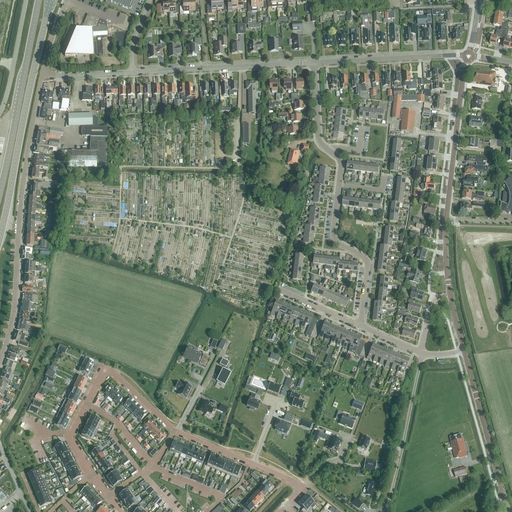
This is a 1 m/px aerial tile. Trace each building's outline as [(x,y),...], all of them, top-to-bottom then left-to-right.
[(104,0),(130,10),(134,0),(104,0)] [(226,11),(226,5),(223,5),(223,0),(217,1),(217,10),(223,10),(223,12),(226,11)] [(231,0),(231,3),(228,3),(228,5),(228,11),(231,11),(231,9),(237,9),(236,0),(231,0)] [(246,10),(246,4),(243,4),(242,0),(236,0),(237,9),(243,9),(243,10),(246,10)] [(250,0),(251,4),(248,4),(248,12),(257,12),(257,8),(256,0),(250,0)] [(263,9),(266,9),(266,3),(263,3),(262,0),(256,0),(257,8),(263,8),(263,9)] [(211,6),(207,6),(207,14),(212,14),(211,10),(217,10),(217,1),(211,1),(211,6)] [(183,7),(180,7),(180,15),(183,15),(183,12),(189,12),(189,2),(183,3),(183,7)] [(189,12),(195,11),(195,13),(198,13),(198,5),(195,5),(195,2),(189,2),(189,12)] [(163,6),(156,6),(157,15),(163,15),(163,13),(169,13),(169,3),(163,4),(163,6)] [(175,14),(178,14),(178,7),(175,8),(175,3),(169,3),(169,13),(175,12),(175,14)] [(431,23),(431,17),(431,11),(427,11),(427,18),(417,18),(418,24),(428,23),(428,24),(431,24),(431,23)] [(76,28),(65,57),(92,55),(94,55),(93,36),(93,33),(107,32),(107,27),(107,22),(100,19),(88,14),(87,14),(82,28),(81,28),(80,28),(80,26),(78,26),(78,28),(77,28),(76,28)] [(509,30),(509,28),(507,27),(508,24),(506,24),(502,24),(502,21),(494,19),(494,22),(494,25),(501,26),(501,30),(505,31),(509,30)] [(413,38),(412,35),(416,35),(416,26),(409,26),(409,30),(406,30),(406,42),(407,42),(407,43),(410,43),(410,42),(412,42),(412,38),(413,38)] [(453,35),(453,41),(460,40),(460,31),(458,31),(457,27),(450,28),(450,32),(452,32),(453,35)] [(359,31),(355,31),(355,30),(351,30),(351,32),(351,36),(351,39),(352,40),(352,46),(359,45),(358,37),(360,37),(359,31)] [(418,40),(419,40),(419,39),(423,39),(423,42),(428,42),(428,38),(429,38),(429,33),(428,33),(428,30),(422,30),(418,30),(418,40)] [(496,45),(498,37),(502,38),(503,31),(500,30),(500,31),(497,30),(495,37),(492,36),(490,43),(491,44),(492,45),(493,44),(496,45)] [(509,30),(505,31),(504,31),(503,31),(502,38),(506,39),(505,40),(503,47),(506,48),(509,49),(511,41),(508,40),(509,37),(507,36),(509,30)] [(299,50),(303,50),(303,46),(302,46),(302,37),(293,38),(293,44),(294,44),(294,50),(298,50),(298,51),(299,51),(299,50)] [(226,38),(219,38),(219,44),(215,44),(215,50),(215,54),(213,55),(223,54),(222,50),(223,49),(223,47),(227,47),(226,38)] [(278,49),(281,48),(281,38),(277,39),(277,40),(268,40),(268,44),(270,44),(270,52),(278,51),(278,49)] [(201,46),(201,39),(194,39),(195,45),(188,45),(188,52),(188,56),(196,56),(196,53),(198,53),(197,46),(201,46)] [(242,52),(241,41),(236,41),(236,44),(231,44),(232,54),(237,54),(237,53),(242,52)] [(256,43),(249,43),(249,53),(257,53),(257,50),(263,50),(262,44),(256,44),(256,43)] [(156,48),(149,48),(150,55),(148,55),(148,58),(157,58),(157,55),(162,55),(162,49),(164,49),(164,44),(160,45),(156,45),(156,48)] [(176,48),(176,46),(168,46),(169,57),(176,57),(176,54),(181,54),(181,47),(176,48)] [(495,77),(496,72),(480,70),(480,72),(475,71),(473,82),(478,83),(478,84),(494,87),(496,77),(495,77)] [(410,73),(404,74),(405,83),(405,86),(408,86),(408,90),(413,89),(414,89),(415,89),(416,88),(416,87),(417,87),(417,86),(417,85),(416,82),(413,82),(413,80),(410,81),(410,80),(410,77),(410,73)] [(352,76),(352,88),(356,88),(356,96),(360,96),(360,89),(358,89),(357,76),(352,76)] [(366,88),(365,88),(365,84),(368,84),(368,76),(362,76),(362,85),(360,85),(360,92),(367,92),(366,88)] [(256,89),(257,89),(257,82),(246,83),(246,89),(248,89),(248,113),(256,113),(256,89)] [(212,86),(210,86),(210,97),(212,97),(215,97),(215,95),(218,94),(218,92),(217,84),(217,83),(213,84),(212,84),(212,86)] [(187,101),(190,101),(190,98),(193,98),(193,101),(197,100),(197,93),(193,93),(193,90),(192,90),(192,85),(191,85),(191,84),(189,84),(188,85),(186,85),(187,101)] [(205,100),(204,97),(205,97),(205,92),(208,92),(208,84),(204,84),(204,85),(202,85),(203,92),(200,92),(200,100),(205,100)] [(92,101),(92,95),(93,95),(93,92),(92,92),(92,88),(88,88),(87,87),(85,87),(85,88),(85,92),(84,92),(84,95),(81,95),(81,101),(92,101)] [(394,96),(403,96),(402,87),(398,87),(398,89),(394,90),(394,96)] [(71,96),(69,96),(69,89),(58,89),(58,97),(61,97),(59,111),(68,112),(68,111),(69,111),(71,96)] [(49,92),(49,91),(43,90),(41,102),(44,103),(43,109),(51,110),(51,108),(54,92),(49,92)] [(484,101),(485,95),(476,94),(475,98),(472,98),(472,105),(472,109),(481,110),(482,101),(484,101)] [(413,132),(415,112),(400,110),(401,101),(402,96),(394,96),(392,119),(398,119),(398,120),(399,121),(402,121),(401,131),(413,132)] [(297,100),(294,101),(291,101),(292,104),(294,103),(294,110),(304,110),(304,103),(297,103),(297,100)] [(43,109),(40,108),(39,118),(46,119),(47,116),(51,117),(52,110),(51,110),(43,109)] [(486,119),(487,114),(477,113),(477,118),(471,117),(470,126),(481,128),(482,118),(486,119)] [(92,114),(68,115),(68,117),(68,127),(81,127),(93,126),(92,114)] [(336,115),(336,117),(335,120),(332,120),(332,122),(335,123),(335,121),(346,122),(345,122),(346,116),(336,115)] [(335,121),(335,123),(335,126),(331,125),(331,128),(334,129),(335,127),(345,128),(344,128),(345,122),(346,122),(335,121)] [(297,128),(289,128),(289,125),(280,126),(280,129),(287,128),(287,134),(290,133),(290,135),(298,135),(297,128)] [(64,151),(64,157),(67,157),(66,167),(106,168),(107,137),(107,127),(93,127),(93,126),(81,127),(81,137),(90,137),(90,143),(90,151),(64,151)] [(62,136),(63,131),(50,129),(37,127),(36,132),(45,134),(62,136)] [(38,138),(36,146),(42,147),(42,146),(48,147),(49,142),(49,140),(46,139),(46,134),(38,133),(38,135),(38,138)] [(468,138),(467,147),(476,148),(478,148),(478,144),(476,144),(476,143),(478,143),(478,139),(477,139),(468,138)] [(60,141),(49,140),(49,142),(48,147),(53,148),(57,148),(59,148),(60,141)] [(394,140),(393,147),(401,148),(405,149),(405,146),(401,146),(402,141),(394,140)] [(308,154),(310,146),(303,144),(301,152),(308,154)] [(34,147),(33,153),(39,154),(43,155),(43,150),(49,151),(50,148),(35,146),(35,147),(34,147)] [(401,148),(393,147),(392,153),(400,154),(400,155),(404,155),(404,153),(401,152),(401,148)] [(296,166),(299,152),(291,150),(287,164),(296,166)] [(400,154),(392,153),(392,159),(400,160),(400,161),(403,161),(404,159),(400,158),(400,155),(400,154)] [(400,160),(392,159),(391,165),(399,166),(399,167),(403,168),(403,165),(399,165),(400,161),(400,160)] [(353,171),(354,163),(348,162),(347,170),(346,170),(346,174),(348,174),(348,173),(352,174),(352,171),(353,171)] [(360,164),(354,163),(353,171),(352,171),(352,174),(352,175),(354,175),(355,171),(359,172),(360,164)] [(367,165),(360,164),(359,172),(358,176),(361,176),(361,172),(365,173),(365,172),(366,173),(367,165)] [(367,177),(367,173),(371,173),(372,173),(373,165),(367,165),(366,173),(365,172),(365,173),(364,176),(367,177)] [(373,177),(374,174),(378,174),(379,166),(373,165),(372,173),(371,173),(371,177),(372,177),(373,177)] [(399,166),(391,165),(390,172),(398,173),(402,174),(402,171),(398,171),(399,167),(399,166)] [(465,171),(464,173),(465,174),(473,175),(474,170),(480,170),(480,171),(483,172),(483,166),(477,166),(470,165),(469,168),(466,168),(465,171)] [(33,170),(32,178),(38,179),(39,173),(43,173),(44,171),(33,170)] [(435,189),(435,185),(435,183),(429,183),(430,177),(424,177),(423,185),(422,184),(421,186),(421,187),(421,188),(422,189),(423,190),(424,191),(426,189),(434,190),(434,189),(435,189)] [(463,186),(474,187),(475,184),(481,185),(481,179),(467,177),(467,180),(464,180),(464,182),(463,186)] [(398,178),(397,185),(405,186),(409,187),(409,184),(405,184),(406,179),(398,178)] [(511,179),(511,178),(504,184),(505,184),(506,185),(507,187),(507,188),(508,189),(508,190),(509,192),(509,193),(509,194),(510,195),(510,196),(510,198),(510,199),(510,201),(510,202),(509,204),(509,205),(509,206),(501,203),(500,213),(505,214),(505,213),(506,212),(510,211),(511,212),(511,179)] [(48,183),(47,183),(37,182),(37,184),(31,183),(29,196),(36,197),(39,197),(41,187),(47,188),(48,183)] [(397,185),(396,191),(404,192),(408,193),(408,191),(404,190),(405,186),(397,185)] [(396,191),(396,197),(404,198),(403,199),(407,199),(408,197),(404,196),(404,192),(396,191)] [(343,198),(342,206),(349,207),(350,199),(351,199),(351,195),(350,195),(350,197),(348,197),(348,199),(343,198)] [(350,199),(349,207),(355,208),(356,200),(357,200),(357,196),(355,196),(354,200),(351,199),(350,199)] [(356,200),(355,208),(361,208),(362,201),(363,201),(364,197),(361,197),(361,200),(357,200),(356,200)] [(362,201),(361,208),(368,209),(369,201),(370,198),(367,197),(367,201),(363,201),(362,201)] [(395,203),(400,204),(403,204),(403,205),(407,205),(407,203),(403,203),(403,199),(404,198),(396,197),(395,203)] [(369,201),(368,209),(374,210),(375,202),(376,202),(376,198),(374,198),(373,202),(369,201)] [(375,202),(374,210),(380,211),(381,203),(382,203),(382,199),(380,199),(380,203),(376,202),(375,202)] [(392,203),(391,209),(399,210),(399,211),(403,211),(403,209),(399,209),(400,204),(395,203),(392,203)] [(472,209),(472,206),(469,205),(469,207),(467,206),(468,204),(461,203),(460,211),(467,212),(467,209),(472,209)] [(434,219),(437,208),(426,205),(423,216),(434,219)] [(391,209),(391,216),(398,216),(398,217),(402,218),(402,215),(399,215),(399,211),(399,210),(391,209)] [(391,216),(390,222),(397,223),(401,224),(402,222),(398,221),(398,217),(398,216),(391,216)] [(419,224),(418,227),(422,228),(421,237),(430,239),(432,229),(423,227),(423,225),(419,224)] [(386,228),(385,234),(393,235),(393,236),(397,236),(397,234),(393,233),(394,229),(386,228)] [(393,235),(385,234),(385,240),(392,241),(392,242),(396,242),(396,240),(393,240),(393,236),(393,235)] [(34,249),(48,251),(50,241),(42,240),(42,241),(41,241),(40,247),(34,246),(34,249)] [(385,240),(384,246),(389,247),(391,247),(391,248),(395,249),(396,246),(392,246),(392,242),(392,241),(385,240)] [(384,246),(381,246),(380,252),(388,253),(388,254),(392,254),(392,252),(388,252),(389,247),(384,246)] [(23,249),(22,260),(31,260),(31,259),(30,259),(30,255),(32,255),(32,249),(28,249),(23,249)] [(424,262),(427,251),(419,249),(416,259),(424,262)] [(388,253),(380,252),(379,259),(387,260),(391,261),(391,258),(387,258),(388,254),(388,253)] [(295,257),(294,261),(302,262),(303,256),(295,255),(295,254),(291,254),(291,256),(295,257)] [(319,265),(320,257),(314,256),(313,264),(312,264),(312,268),(314,268),(314,264),(318,265),(319,265)] [(319,265),(318,265),(318,269),(320,269),(321,265),(325,265),(325,266),(326,258),(320,257),(319,265)] [(325,266),(325,265),(324,269),(326,270),(327,266),(331,266),(332,266),(332,258),(326,258),(325,266)] [(332,266),(331,266),(330,270),(333,270),(333,266),(338,267),(338,262),(339,259),(332,258),(332,266)] [(387,260),(379,259),(379,265),(386,266),(390,267),(391,265),(387,264),(387,260)] [(294,261),(291,260),(290,261),(290,262),(294,263),(294,267),(294,268),(302,268),(302,262),(294,261)] [(338,267),(337,270),(336,274),(339,274),(339,270),(343,271),(344,271),(345,263),(338,262),(338,267)] [(344,271),(343,271),(342,275),(345,275),(345,271),(349,271),(350,272),(351,264),(345,263),(344,271)] [(350,272),(349,271),(349,275),(351,276),(352,272),(356,272),(357,264),(351,264),(350,272)] [(386,266),(379,265),(378,271),(385,272),(385,273),(389,273),(390,271),(386,270),(386,266)] [(294,268),(294,267),(290,266),(290,269),(293,269),(293,273),(293,274),(301,275),(302,268),(294,268)] [(25,277),(34,278),(34,276),(34,275),(35,275),(35,272),(41,272),(41,269),(25,268),(25,274),(25,275),(25,276),(25,277)] [(418,283),(421,273),(413,270),(412,274),(408,272),(407,277),(411,278),(410,281),(418,283)] [(293,274),(293,273),(289,273),(289,275),(293,275),(292,280),(300,281),(301,275),(293,274)] [(25,284),(24,287),(35,287),(35,284),(33,284),(33,281),(38,281),(38,278),(34,278),(25,277),(24,284),(25,284)] [(381,278),(380,284),(388,285),(388,286),(392,286),(392,284),(388,283),(389,279),(381,278)] [(314,285),(311,292),(317,295),(320,288),(321,287),(322,284),(321,284),(320,283),(318,287),(314,285)] [(388,285),(380,284),(379,290),(387,291),(387,292),(391,292),(391,290),(388,290),(388,286),(388,285)] [(23,286),(22,292),(25,293),(25,295),(32,295),(32,293),(32,290),(37,291),(38,288),(35,287),(24,287),(23,286)] [(320,288),(317,295),(322,297),(326,290),(328,287),(326,286),(324,289),(320,288)] [(416,292),(417,289),(412,287),(410,293),(413,294),(411,297),(421,300),(423,294),(416,292)] [(326,290),(322,297),(328,300),(331,293),(332,293),(334,289),(331,288),(330,292),(326,290)] [(387,291),(379,290),(379,297),(387,298),(390,299),(391,296),(387,296),(387,292),(387,291)] [(331,293),(328,300),(334,303),(337,295),(338,296),(339,292),(337,291),(336,295),(332,293),(331,293)] [(22,301),(22,302),(30,303),(38,304),(38,296),(36,296),(32,295),(25,295),(23,294),(23,295),(22,300),(22,301)] [(337,295),(334,303),(340,305),(343,298),(344,298),(345,295),(343,294),(341,297),(338,296),(337,295)] [(343,298),(340,305),(345,308),(349,301),(351,297),(349,296),(347,300),(344,298),(343,298)] [(387,298),(379,297),(378,303),(383,303),(383,304),(386,304),(390,305),(390,303),(386,302),(387,298)] [(419,313),(421,306),(414,304),(415,302),(409,300),(407,306),(410,306),(409,310),(419,313)] [(276,301),(270,315),(273,316),(275,312),(278,313),(279,313),(282,304),(276,301)] [(22,302),(20,312),(29,313),(30,313),(30,310),(35,310),(35,307),(30,306),(30,303),(22,302)] [(378,303),(375,302),(374,309),(382,310),(386,311),(386,309),(382,308),(383,304),(383,303),(378,303)] [(278,313),(276,317),(279,319),(281,314),(284,315),(285,315),(288,306),(282,304),(279,313),(278,313)] [(283,320),(282,321),(285,322),(285,321),(286,320),(289,322),(290,318),(291,318),(294,309),(288,306),(285,315),(284,315),(283,320)] [(289,322),(291,324),(293,319),(297,320),(300,311),(294,309),(291,318),(290,318),(289,322)] [(382,310),(374,309),(374,315),(381,316),(381,317),(385,317),(386,315),(382,314),(382,310)] [(297,320),(295,325),(297,326),(299,321),(303,323),(306,314),(300,311),(297,320)] [(20,312),(19,318),(28,320),(31,321),(32,321),(35,322),(35,318),(34,318),(34,319),(30,318),(30,319),(28,318),(29,316),(34,317),(34,314),(30,313),(29,313),(20,312)] [(403,318),(407,319),(406,323),(416,326),(418,319),(411,317),(412,314),(405,312),(405,313),(403,318)] [(303,323),(301,327),(303,329),(305,324),(309,325),(310,324),(311,321),(312,318),(313,316),(306,314),(303,323)] [(381,316),(374,315),(373,321),(380,322),(380,323),(384,323),(385,321),(381,321),(381,317),(381,316)] [(324,323),(319,337),(322,338),(323,333),(327,335),(331,326),(324,323)] [(18,324),(17,330),(27,333),(29,326),(25,326),(18,324)] [(413,339),(415,332),(408,330),(409,327),(403,325),(402,331),(404,332),(403,336),(413,339)] [(327,335),(325,339),(328,341),(329,336),(333,337),(337,328),(331,326),(327,335)] [(333,337),(331,342),(334,343),(335,338),(339,340),(343,331),(337,328),(333,337)] [(339,340),(337,344),(340,346),(342,341),(345,342),(349,333),(343,331),(339,340)] [(24,341),(25,335),(15,332),(13,341),(19,342),(18,345),(27,348),(29,342),(24,341)] [(345,342),(343,347),(346,348),(348,343),(351,345),(355,335),(349,333),(345,342)] [(351,345),(349,349),(352,350),(354,346),(357,347),(358,346),(359,343),(360,340),(361,338),(355,335),(351,345)] [(222,339),(218,348),(222,350),(226,341),(222,339)] [(11,345),(9,352),(19,355),(20,352),(21,349),(11,345)] [(60,345),(58,350),(61,352),(65,354),(68,349),(64,347),(60,345)] [(373,345),(367,359),(370,360),(372,355),(375,357),(379,347),(373,345)] [(375,357),(373,361),(376,362),(378,358),(381,359),(385,350),(379,347),(375,357)] [(200,357),(202,355),(188,348),(185,354),(186,354),(184,357),(189,359),(189,358),(192,360),(192,361),(193,361),(193,362),(197,364),(197,363),(198,362),(200,363),(199,364),(205,367),(209,357),(203,354),(202,358),(200,357)] [(381,359),(379,364),(382,365),(384,360),(387,362),(391,352),(385,350),(381,359)] [(387,362),(385,366),(388,367),(390,363),(393,364),(397,355),(391,352),(387,362)] [(8,353),(6,359),(17,362),(18,359),(16,359),(17,356),(14,355),(8,353)] [(393,364),(391,369),(394,370),(396,365),(399,366),(399,367),(403,357),(397,355),(393,364)] [(399,366),(397,371),(400,372),(402,368),(405,369),(407,366),(410,368),(413,362),(409,360),(403,357),(399,367),(399,366)] [(5,367),(3,371),(8,373),(10,374),(12,371),(10,370),(11,369),(14,362),(6,360),(4,365),(4,366),(5,367)] [(81,366),(90,370),(93,364),(84,360),(81,365),(81,366)] [(222,370),(217,380),(218,381),(225,384),(231,374),(226,372),(228,369),(230,365),(228,364),(221,361),(219,365),(225,368),(223,370),(222,370)] [(90,370),(81,366),(81,365),(78,372),(87,376),(90,370)] [(3,371),(0,377),(2,378),(1,381),(2,381),(8,384),(9,384),(10,381),(7,380),(10,374),(8,373),(3,371)] [(84,387),(87,381),(79,377),(78,380),(75,379),(73,382),(76,383),(84,387)] [(0,382),(0,387),(8,392),(9,389),(6,388),(8,384),(2,381),(1,383),(0,382)] [(177,394),(177,395),(185,399),(186,399),(185,399),(191,387),(192,387),(183,383),(183,384),(179,382),(178,382),(175,388),(176,388),(180,390),(177,394)] [(81,393),(84,387),(76,383),(73,389),(81,393)] [(270,383),(267,390),(278,394),(281,387),(270,383)] [(103,393),(106,396),(105,397),(107,399),(108,397),(115,389),(110,385),(103,393)] [(0,387),(0,393),(3,395),(6,396),(7,394),(8,392),(0,387)] [(73,389),(72,388),(69,394),(70,395),(71,394),(79,398),(81,393),(73,389)] [(115,389),(108,397),(112,401),(119,393),(115,390),(115,389)] [(292,392),(289,398),(294,400),(291,406),(302,409),(304,402),(299,400),(301,396),(292,392)] [(68,393),(65,399),(76,404),(79,398),(71,394),(70,395),(69,394),(68,393)] [(119,393),(112,401),(118,405),(124,397),(119,393)] [(247,406),(250,408),(254,409),(257,410),(260,403),(256,402),(258,397),(252,395),(251,399),(249,399),(247,406)] [(2,401),(4,402),(8,404),(10,401),(6,399),(5,399),(0,396),(0,404),(0,405),(2,401)] [(128,410),(135,402),(131,399),(124,406),(128,410)] [(65,400),(62,406),(73,412),(76,406),(66,401),(65,400)] [(356,409),(361,411),(364,404),(354,400),(353,404),(357,406),(356,409)] [(210,405),(203,401),(198,411),(205,415),(207,412),(211,414),(214,408),(210,406),(210,405)] [(132,414),(139,406),(135,402),(128,410),(132,414)] [(62,406),(59,412),(71,418),(73,412),(62,406)] [(136,417),(143,410),(139,406),(132,414),(136,417)] [(143,410),(136,417),(140,421),(147,414),(143,410)] [(59,412),(56,418),(57,419),(59,419),(59,420),(60,420),(68,424),(71,418),(59,412)] [(339,424),(352,428),(354,421),(355,419),(347,416),(347,418),(343,416),(343,415),(338,413),(336,419),(340,421),(339,424)] [(286,414),(283,420),(291,423),(294,417),(286,414)] [(97,417),(93,415),(93,416),(91,416),(89,420),(88,421),(99,426),(102,421),(97,418),(97,417)] [(57,419),(54,426),(56,427),(57,426),(65,430),(68,424),(60,420),(59,420),(59,419),(57,419)] [(153,424),(149,419),(142,426),(145,429),(143,431),(145,433),(146,431),(153,424)] [(303,420),(301,425),(310,429),(312,424),(303,420)] [(95,430),(97,431),(99,426),(88,421),(86,425),(95,430)] [(290,426),(277,421),(275,427),(276,427),(275,430),(286,434),(287,432),(288,432),(290,426)] [(153,424),(146,431),(150,435),(157,427),(153,424)] [(84,430),(93,435),(93,434),(95,430),(86,425),(86,426),(84,430)] [(157,427),(150,435),(154,438),(161,431),(157,427)] [(93,435),(84,430),(81,435),(83,436),(82,437),(87,439),(87,438),(92,441),(95,435),(93,434),(93,435)] [(161,431),(154,438),(159,443),(166,436),(161,431)] [(451,442),(455,459),(459,457),(460,458),(467,456),(463,442),(464,442),(463,439),(462,439),(460,435),(450,437),(451,442)] [(330,443),(328,449),(336,452),(341,440),(330,436),(327,442),(330,443)] [(366,451),(367,447),(368,447),(369,443),(370,439),(363,436),(358,448),(366,451)] [(173,441),(169,452),(175,454),(175,453),(179,444),(173,441)] [(63,443),(61,444),(60,442),(56,444),(57,446),(55,447),(58,452),(66,448),(63,443)] [(184,446),(179,444),(175,453),(181,455),(181,454),(184,446)] [(189,448),(184,446),(181,454),(186,456),(190,448),(189,448)] [(60,457),(68,453),(68,452),(68,453),(66,448),(58,452),(60,457)] [(102,453),(99,448),(95,450),(91,452),(92,453),(90,454),(94,459),(102,453)] [(191,459),(195,450),(190,448),(189,448),(190,448),(186,456),(185,457),(191,460),(191,459)] [(200,453),(201,452),(195,450),(191,459),(196,461),(197,461),(200,453)] [(105,458),(104,455),(106,453),(105,451),(102,453),(94,459),(97,464),(105,458)] [(63,462),(71,458),(68,453),(60,457),(62,462),(63,462)] [(202,464),(206,455),(200,453),(197,461),(196,461),(196,462),(202,464)] [(206,466),(211,468),(216,457),(211,455),(206,466)] [(216,457),(211,468),(216,470),(221,459),(216,457)] [(63,468),(65,467),(73,462),(71,458),(63,462),(62,462),(61,462),(63,468)] [(112,461),(110,459),(107,461),(105,458),(97,464),(100,469),(112,461)] [(226,461),(221,459),(216,470),(221,473),(226,461)] [(100,469),(104,473),(104,474),(112,468),(110,465),(113,463),(112,461),(100,469)] [(226,461),(221,473),(226,475),(231,464),(226,461)] [(68,471),(76,467),(73,463),(73,462),(65,467),(68,471)] [(365,463),(364,470),(374,472),(376,465),(365,463)] [(231,464),(226,475),(231,477),(236,466),(231,464)] [(241,468),(236,466),(231,477),(239,480),(242,474),(239,473),(241,468)] [(68,471),(68,472),(70,476),(78,472),(76,467),(68,471)] [(465,467),(453,470),(455,478),(467,475),(465,467)] [(40,476),(41,476),(39,470),(28,475),(30,480),(40,476)] [(78,472),(70,476),(68,477),(71,482),(81,477),(78,472)] [(110,482),(118,476),(115,472),(106,478),(110,482)] [(120,475),(118,476),(110,482),(113,487),(124,480),(120,475)] [(42,481),(40,476),(30,480),(32,485),(42,481)] [(267,491),(272,487),(264,479),(261,482),(260,481),(258,480),(256,482),(262,487),(267,492),(267,491)] [(35,491),(47,485),(45,480),(42,481),(32,485),(35,491)] [(372,497),(373,492),(376,484),(369,482),(365,495),(372,497)] [(48,491),(49,491),(47,485),(35,491),(37,496),(48,491)] [(91,490),(87,486),(80,493),(84,497),(91,490)] [(263,497),(268,492),(267,491),(267,492),(262,487),(257,492),(263,497)] [(122,500),(132,493),(129,489),(119,496),(122,500)] [(84,497),(87,501),(95,494),(91,490),(84,497)] [(49,497),(50,497),(48,491),(37,496),(39,501),(49,497)] [(253,496),(259,502),(263,497),(257,492),(253,496)] [(125,505),(135,498),(132,493),(122,500),(125,505)] [(87,501),(91,505),(98,498),(95,494),(87,501)] [(306,495),(302,500),(312,509),(318,502),(313,498),(311,500),(306,495)] [(253,496),(249,501),(248,501),(254,507),(259,502),(253,496)] [(49,497),(39,501),(41,507),(51,502),(49,497)] [(91,505),(94,509),(102,502),(98,498),(91,505)] [(138,502),(135,498),(125,505),(128,509),(138,502)] [(359,509),(362,504),(355,498),(352,503),(359,509)] [(249,501),(247,499),(242,504),(250,511),(254,507),(248,501),(249,501)] [(309,511),(312,509),(302,500),(298,504),(303,509),(301,511),(302,511),(309,511)]
